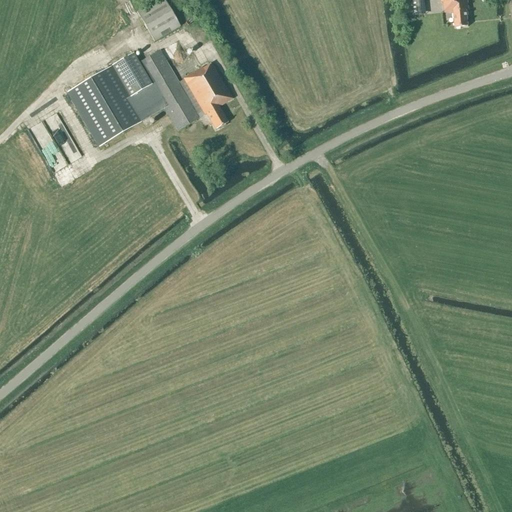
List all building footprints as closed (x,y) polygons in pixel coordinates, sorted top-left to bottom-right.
[(120,0),(128,11),(134,7),(129,0),(120,0)] [(154,42),(180,27),(163,0),(158,0),(137,13),(154,42)] [(425,15),(423,0),(406,0),(408,17),(425,15)] [(467,10),(469,10),(467,0),(441,0),(442,3),(444,3),(445,13),(454,12),(456,28),(468,27),(467,10)] [(199,31),(194,34),(201,45),(207,43),(199,31)] [(184,79),(184,80),(178,83),(159,52),(138,64),(133,55),(67,93),(99,147),(145,120),(135,103),(154,91),(178,131),(199,119),(197,115),(203,112),(205,115),(206,114),(216,130),(228,123),(219,107),(232,99),(211,64),(203,69),(202,68),(184,79)] [(72,170),(85,162),(60,122),(62,136),(57,139),(58,151),(62,157),(62,159),(69,170),(57,178),(58,184),(62,191),(66,190),(78,183),(77,179),(72,170)]
